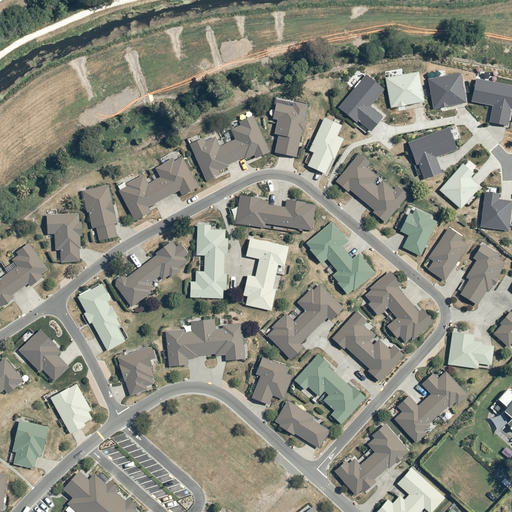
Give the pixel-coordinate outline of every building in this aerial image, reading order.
[(418,72),(385,78),(390,108),(423,102),(418,72)] [(461,74),(428,80),(433,109),(466,103),(461,74)] [(384,90),(365,75),(338,108),(356,123),(358,121),(371,131),(382,118),(369,107),(384,90)] [(511,86),(475,79),(470,102),(491,107),(488,122),(507,126),(510,110),(511,110),(511,86)] [(279,135),(275,153),(297,158),(308,105),(294,102),(293,107),(278,103),(274,119),(278,120),(275,134),(279,135)] [(205,138),(190,145),(207,182),(221,175),(220,172),(255,156),(257,158),(271,152),(255,116),(240,122),(242,126),(232,130),(236,140),(220,147),(216,137),(206,142),(205,138)] [(314,154),(308,166),(325,175),(343,140),(338,137),(342,126),(326,118),(309,151),(314,154)] [(448,128),(407,144),(415,165),(418,164),(424,179),(441,173),(436,158),(456,150),(448,128)] [(361,154),(336,182),(349,193),(351,191),(375,211),(373,213),(386,223),(410,195),(398,186),(396,190),(368,167),(371,163),(361,154)] [(146,177),(119,191),(135,221),(152,213),(150,207),(180,192),(183,196),(199,187),(183,157),(157,170),(161,178),(149,184),(146,177)] [(473,174),(462,164),(438,191),(460,210),(480,187),(470,178),(473,174)] [(117,223),(108,185),(84,191),(93,229),(97,228),(100,241),(118,237),(115,224),(117,223)] [(499,194),(485,192),(480,227),(508,231),(511,202),(511,201),(499,199),(499,194)] [(262,199),(240,195),(236,224),(266,228),(266,224),(313,231),(317,205),(287,201),(286,208),(261,204),(262,199)] [(413,215),(409,214),(400,232),(409,236),(403,248),(422,257),(438,223),(430,219),(432,216),(416,209),(413,215)] [(79,214),(47,215),(48,235),(55,235),(56,251),(61,250),(62,263),(81,262),(80,249),(82,249),(79,214)] [(349,241),(333,222),(305,244),(322,264),(328,259),(339,272),(333,276),(349,294),(376,272),(360,254),(353,259),(343,247),(349,241)] [(196,282),(191,282),(191,298),(223,299),(226,230),(211,229),(211,225),(198,225),(197,256),(205,256),(205,272),(197,272),(196,282)] [(450,228),(429,259),(434,262),(428,270),(445,282),(469,246),(461,241),(464,237),(450,228)] [(290,246),(250,238),(247,257),(260,260),(256,277),(249,276),(244,296),(248,297),(246,306),(273,312),(282,266),(285,267),(290,246)] [(121,277),(116,281),(116,286),(132,308),(151,293),(150,291),(169,276),(171,279),(181,271),(179,269),(187,262),(189,254),(181,244),(177,248),(173,242),(156,253),(158,255),(128,278),(121,277)] [(0,305),(44,277),(42,274),(48,269),(29,243),(17,253),(19,256),(13,260),(17,267),(0,280),(0,279),(0,305)] [(469,280),(460,295),(478,306),(487,291),(489,292),(503,271),(507,264),(498,259),(500,255),(483,245),(473,258),(476,261),(466,278),(469,280)] [(402,285),(391,272),(361,295),(380,317),(389,308),(398,319),(388,327),(406,346),(435,322),(423,310),(420,312),(399,288),(402,285)] [(345,309),(320,283),(297,304),(306,312),(295,322),(287,314),(267,335),(291,360),(304,347),(301,345),(328,318),(331,322),(345,309)] [(103,284),(78,298),(108,352),(126,342),(118,328),(121,326),(109,303),(111,301),(103,284)] [(511,290),(511,312),(492,335),(508,348),(511,343),(511,288),(511,290)] [(357,312),(334,337),(382,381),(405,355),(394,347),(391,350),(363,326),(368,321),(357,312)] [(185,329),(166,331),(169,367),(189,365),(189,360),(226,356),(227,362),(246,359),(242,323),(224,326),(224,329),(216,330),(215,320),(192,322),(193,332),(186,333),(185,329)] [(62,352),(42,329),(19,351),(41,373),(44,370),(55,382),(70,367),(59,356),(62,352)] [(474,335),(451,332),(447,365),(478,369),(478,364),(491,366),(494,347),(481,345),(481,342),(473,341),(474,335)] [(152,347),(118,358),(131,396),(148,391),(147,387),(154,385),(152,379),(156,378),(150,361),(156,359),(152,347)] [(330,365),(319,354),(295,381),(306,392),(309,388),(334,412),(331,416),(342,426),(367,398),(354,387),(353,389),(329,367),(330,365)] [(263,357),(256,374),(261,376),(252,399),(270,405),(274,396),(284,400),(293,377),(288,374),(290,367),(263,357)] [(6,358),(0,363),(0,394),(5,390),(8,394),(24,381),(6,358)] [(468,396),(446,372),(438,379),(433,374),(421,385),(430,394),(417,407),(408,397),(396,407),(401,413),(394,419),(416,443),(426,434),(424,431),(455,403),(457,405),(468,396)] [(77,385),(51,398),(71,434),(87,426),(86,424),(93,419),(89,413),(93,411),(77,385)] [(511,391),(511,390),(508,391),(506,392),(497,401),(506,409),(503,413),(510,419),(506,424),(511,429),(511,391)] [(316,418),(289,401),(275,422),(320,449),(330,431),(314,421),(316,418)] [(50,428),(20,421),(13,452),(17,453),(14,464),(34,469),(37,457),(43,459),(50,428)] [(409,452),(384,424),(371,436),(373,439),(367,445),(374,453),(360,466),(352,457),(334,472),(355,497),(361,491),(364,493),(376,482),(374,480),(387,468),(389,470),(409,452)] [(392,504),(387,500),(376,511),(432,511),(446,498),(411,468),(397,485),(408,495),(404,500),(399,496),(392,504)] [(131,511),(83,470),(55,501),(67,511),(131,511)] [(0,508),(3,509),(8,474),(0,472),(0,508)]
